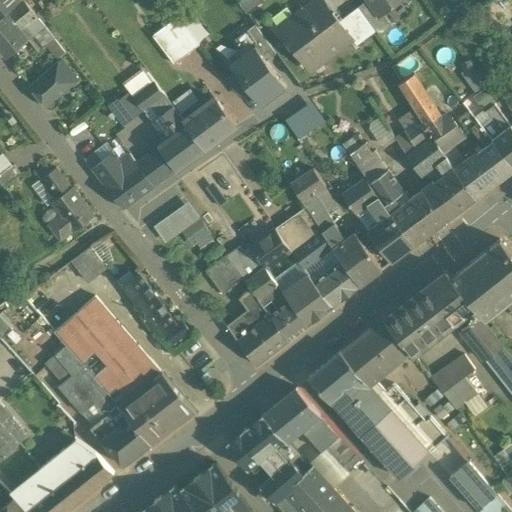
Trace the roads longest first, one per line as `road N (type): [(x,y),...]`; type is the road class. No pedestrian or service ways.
road 1 (secondary): [(502,198),(261,388)]
road 2 (residential): [(351,77),(237,131),(114,219)]
road 3 (residential): [(261,388),(199,305),(114,219)]
road 4 (secondary): [(261,388),(106,511)]
road 5 (residential): [(114,219),(0,69)]
